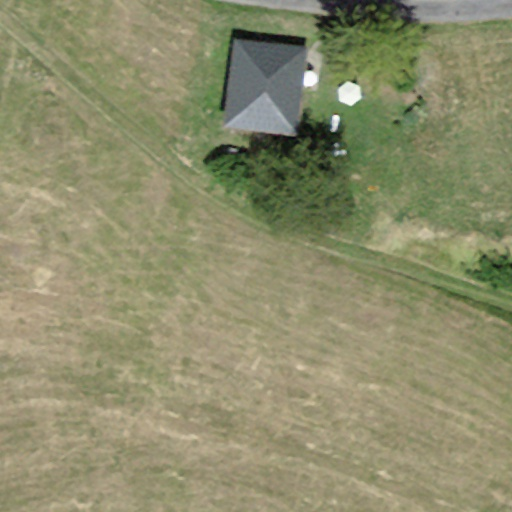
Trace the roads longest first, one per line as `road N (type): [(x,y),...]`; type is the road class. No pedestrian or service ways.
road 1 (track): [(511,310),(279,227),(202,191),(0,30)]
road 2 (unclassified): [(282,0),(432,11),(511,5)]
